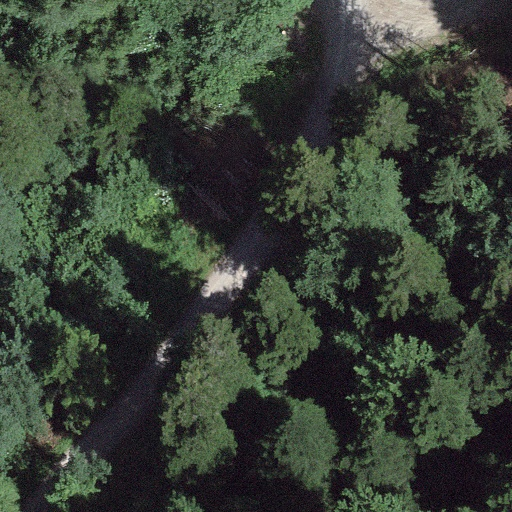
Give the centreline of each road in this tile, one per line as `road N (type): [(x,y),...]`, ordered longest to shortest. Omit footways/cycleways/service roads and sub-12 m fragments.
road 1 (track): [(43,511),(152,387),(249,255)]
road 2 (track): [(249,255),(337,100),(364,22),(359,0)]
